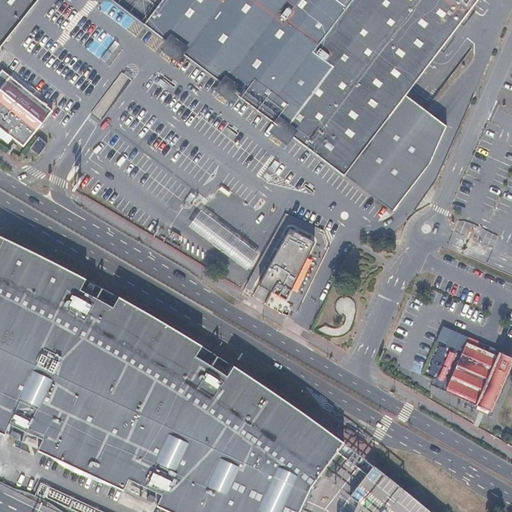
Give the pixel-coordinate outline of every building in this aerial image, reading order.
[(0,0),(0,46),(37,0),(0,0)] [(113,0),(344,174),(404,94),(426,66),(473,3),(475,0),(113,0)] [(122,39),(116,36),(102,54),(108,58),(119,43),(122,39)] [(10,75),(0,87),(0,127),(23,147),(36,132),(53,110),(10,75)] [(166,76),(162,81),(172,88),(176,83),(166,76)] [(404,94),(344,174),(392,211),(429,160),(445,125),(404,94)] [(48,143),(40,136),(30,148),(38,155),(48,143)] [(279,163),(274,159),(260,177),(266,182),(279,163)] [(196,199),(189,193),(183,201),(189,207),(196,199)] [(201,210),(189,226),(247,270),(259,253),(201,210)] [(315,240),(290,227),(260,284),(285,297),(315,240)] [(0,431),(7,435),(9,436),(40,451),(43,452),(57,459),(61,461),(78,469),(90,475),(107,483),(124,491),(128,493),(156,507),(161,509),(167,511),(356,511),(375,473),(363,464),(347,451),(343,449),(331,440),(314,427),(303,420),(289,409),(284,405),(271,396),(260,388),(253,383),(245,378),(238,374),(233,370),(231,369),(207,353),(201,349),(185,339),(176,333),(155,320),(154,319),(142,313),(139,311),(125,303),(122,301),(111,295),(91,283),(90,283),(57,265),(48,260),(39,255),(0,234),(0,431)] [(497,354),(467,341),(447,387),(478,401),(476,405),(492,412),(510,369),(511,364),(511,356),(499,351),(497,354)] [(356,511),(420,511),(416,508),(375,473),(356,511)]
